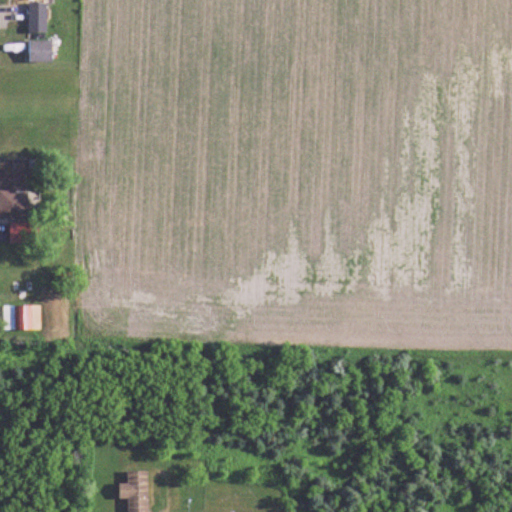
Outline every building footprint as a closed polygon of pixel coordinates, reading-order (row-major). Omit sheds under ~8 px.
[(29,33),(47,33),(47,4),(29,4),(29,33)] [(53,62),(53,41),(28,41),(28,62),(53,62)] [(0,190),(25,190),(25,163),(0,163),(0,190)] [(4,331),(40,331),(40,306),(4,306),(4,331)] [(128,500),(128,511),(148,511),(148,472),(128,473),(128,485),(120,485),(120,500),(128,500)]
